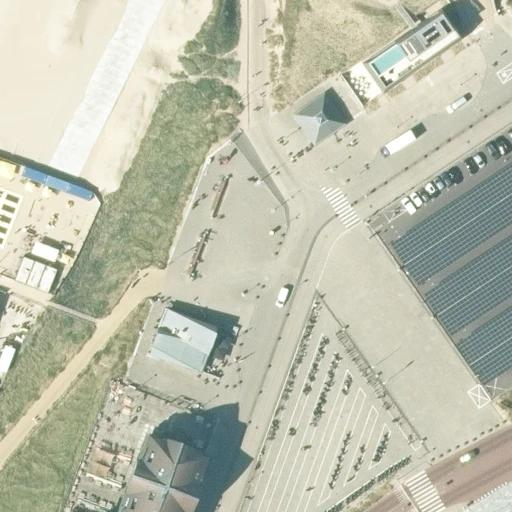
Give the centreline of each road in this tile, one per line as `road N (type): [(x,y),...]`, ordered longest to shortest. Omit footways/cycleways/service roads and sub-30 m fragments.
road 1 (unclassified): [(511,90),(322,212),(310,228),(206,511)]
road 2 (primary): [(482,449),(378,511)]
